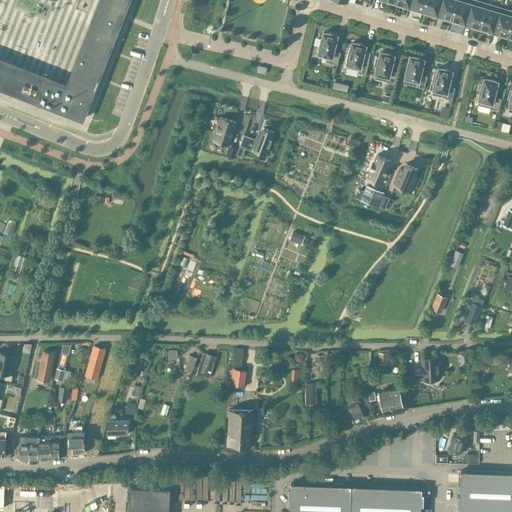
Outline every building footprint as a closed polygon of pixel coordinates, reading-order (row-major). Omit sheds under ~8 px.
[(39,102),(83,119),(129,0),(101,0),(96,17),(93,16),(67,84),(69,85),(67,91),(48,83),(49,79),(35,73),(35,74),(48,79),(39,102)] [(416,8),(423,11),(426,0),(411,0),(409,7),(410,8),(410,7),(414,8),(416,9),(416,8)] [(441,0),(426,0),(423,11),(430,13),(432,14),(432,13),(436,14),(436,16),(437,16),(441,0)] [(444,17),(451,19),(456,0),(441,0),(437,16),(438,15),(442,16),(442,17),(444,17)] [(464,24),(465,24),(471,0),(456,0),(451,19),(458,21),(460,22),(460,21),(464,23),(464,24)] [(479,27),(487,2),(479,0),(471,0),(465,24),(466,23),(470,25),(472,25),(479,27)] [(493,32),(501,6),(487,2),(479,27),(486,29),(486,30),(488,30),(492,31),(492,32),(493,32)] [(507,36),(511,19),(511,9),(501,6),(493,32),(493,33),(494,32),(498,33),(500,34),(500,33),(507,36)] [(340,52),(334,50),(337,35),(335,34),(334,33),(328,32),(326,31),(326,32),(324,32),(322,37),(321,37),(321,38),(319,46),(319,48),(320,48),(318,53),(327,56),(326,61),(337,64),(340,52)] [(346,67),(359,70),(358,72),(365,74),(369,62),(362,60),(366,45),(363,44),(364,43),(362,43),(356,42),(355,41),(355,42),(352,41),(351,47),(350,47),(350,48),(348,56),(347,58),(348,58),(346,67)] [(377,68),(374,78),(387,81),(387,82),(394,84),(397,71),(391,70),(394,55),(392,54),(392,53),(391,53),(385,52),(385,51),(383,51),(383,52),(381,51),(379,57),(378,57),(378,58),(377,57),(375,66),(376,66),(376,68),(377,68)] [(406,72),(405,77),(418,80),(417,86),(424,88),(427,75),(420,74),(424,59),(422,58),(422,57),(421,57),(414,56),(415,56),(413,55),(413,56),(411,55),(409,61),(408,61),(408,62),(406,70),(406,72)] [(4,80),(16,85),(22,69),(22,68),(0,59),(0,78),(4,80)] [(265,74),(267,67),(259,65),(257,71),(265,74)] [(445,98),(452,100),(455,87),(448,86),(452,71),(450,70),(450,69),(449,69),(443,68),(443,67),(441,67),(441,68),(439,67),(437,73),(436,72),(436,74),(435,73),(432,82),(434,82),(434,83),(434,84),(432,94),(445,97),(445,98)] [(479,94),(480,94),(478,104),(491,108),(490,108),(498,110),(501,98),(494,96),(498,81),(495,80),(496,80),(494,79),(488,78),(487,77),(486,78),(484,78),(483,83),(482,83),(482,84),(480,92),(479,94)] [(221,116),(213,139),(229,144),(231,136),(232,137),(234,128),(236,121),(221,116)] [(496,121),(494,128),(501,130),(503,122),(496,121)] [(243,135),(240,145),(247,148),(247,147),(265,153),(274,131),(264,127),(261,134),(258,133),(256,140),(243,135)] [(231,146),(228,155),(235,157),(238,148),(231,146)] [(391,160),(377,154),(374,161),(373,161),(370,168),(371,168),(367,177),(381,183),(391,160)] [(401,168),(394,184),(406,189),(408,183),(414,185),(417,177),(415,176),(418,168),(406,163),(403,169),(401,168)] [(359,188),(355,196),(361,198),(361,199),(363,200),(378,206),(383,192),(367,185),(364,191),(359,188)] [(384,194),(379,206),(385,209),(390,197),(384,194)] [(507,215),(503,224),(511,227),(511,210),(509,209),(507,214),(507,215)] [(305,235),(293,231),(290,240),(302,244),(305,235)] [(435,300),(432,307),(441,311),(447,297),(438,293),(436,298),(435,300)] [(465,318),(474,322),(480,307),(471,303),(465,318)] [(231,384),(242,385),(245,369),(240,369),(243,348),(234,347),(230,367),(233,368),(231,384)] [(0,350),(0,372),(1,373),(0,378),(12,381),(13,375),(10,374),(15,354),(0,350)] [(38,379),(49,381),(55,352),(44,350),(38,379)] [(198,371),(210,375),(217,356),(204,352),(198,371)] [(423,378),(423,380),(440,380),(438,357),(422,358),(422,365),(415,366),(416,378),(423,378)] [(56,378),(63,379),(65,370),(58,368),(56,378)] [(267,379),(272,381),(275,372),(270,370),(267,379)] [(131,398),(137,400),(141,386),(136,384),(133,395),(132,394),(131,398)] [(306,404),(317,404),(316,384),(306,384),(306,404)] [(58,401),(66,402),(68,387),(60,386),(58,401)] [(379,391),(383,410),(403,407),(400,387),(379,391)] [(337,405),(345,425),(365,417),(357,397),(337,405)] [(228,447),(251,447),(253,410),(230,409),(228,447)] [(107,434),(128,434),(129,420),(108,420),(107,434)] [(68,432),(69,453),(85,452),(84,431),(68,432)] [(454,433),(448,450),(460,454),(465,436),(454,433)] [(20,435),(19,458),(29,458),(30,436),(20,435)] [(52,442),(52,458),(60,458),(60,445),(61,445),(62,435),(53,435),(53,441),(52,442)] [(30,436),(29,458),(38,458),(39,442),(40,436),(30,436)] [(39,442),(38,458),(52,458),(52,442),(39,442)] [(511,511),(511,471),(461,470),(460,495),(458,495),(457,506),(459,506),(459,511),(511,511)] [(421,511),(421,504),(423,504),(424,493),(422,493),(422,487),(291,482),(291,488),(289,488),(288,499),(291,499),(290,511),(421,511)]
